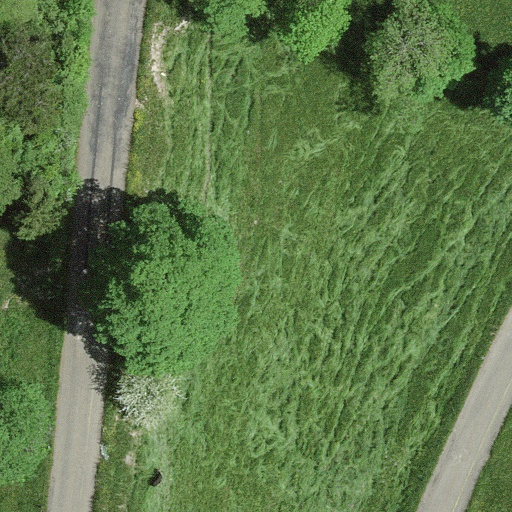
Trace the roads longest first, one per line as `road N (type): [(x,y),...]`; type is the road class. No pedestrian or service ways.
road 1 (unclassified): [(131,0),(72,511)]
road 2 (unclassified): [(435,511),(469,424),(511,354)]
